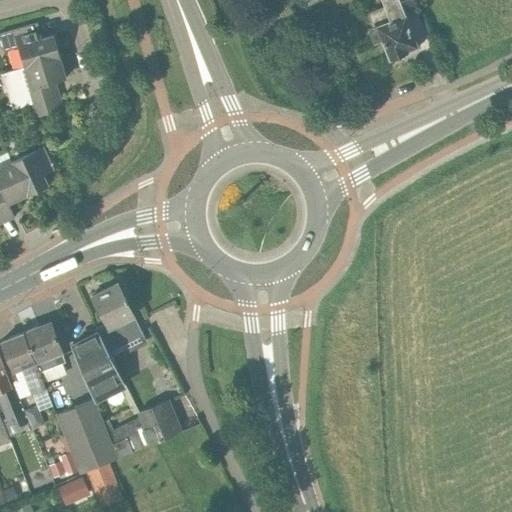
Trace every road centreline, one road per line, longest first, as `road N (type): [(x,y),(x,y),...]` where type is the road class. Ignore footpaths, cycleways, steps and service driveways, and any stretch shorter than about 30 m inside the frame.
road 1 (residential): [(194,331),(202,395),(255,511)]
road 2 (secondary): [(306,511),(271,369)]
road 3 (tertiary): [(402,139),(511,87)]
